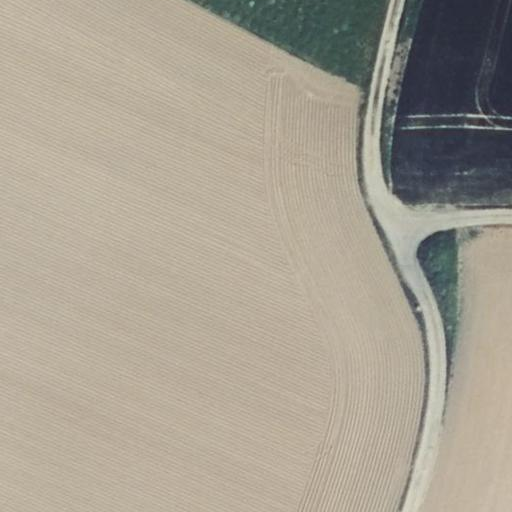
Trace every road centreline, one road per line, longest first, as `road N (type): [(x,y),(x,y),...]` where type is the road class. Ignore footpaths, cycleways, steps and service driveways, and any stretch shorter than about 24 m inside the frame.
road 1 (unclassified): [(398,228),(428,308),(437,368),(433,423),(407,511)]
road 2 (track): [(405,0),(374,93),(369,153),(380,199),(398,228)]
